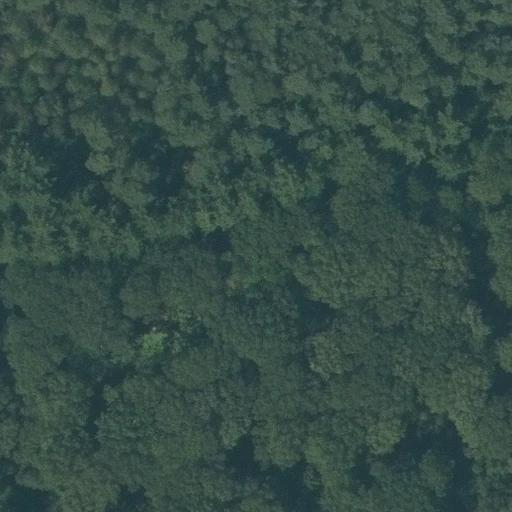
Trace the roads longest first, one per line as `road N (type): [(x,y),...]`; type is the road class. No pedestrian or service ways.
road 1 (track): [(0,274),(511,138)]
road 2 (track): [(5,273),(63,511)]
